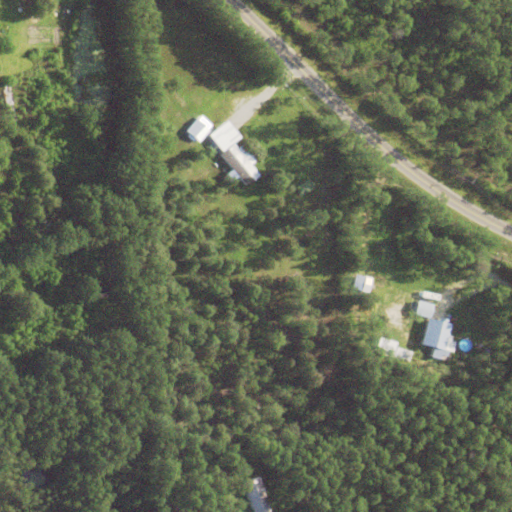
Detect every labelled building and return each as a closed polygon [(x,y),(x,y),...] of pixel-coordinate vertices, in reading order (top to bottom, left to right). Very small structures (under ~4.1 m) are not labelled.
[(198,88),(210,79),(219,91),(206,99),(198,88)] [(205,119),(214,115),(216,120),(207,124),(205,119)] [(186,132),(196,120),(208,131),(198,142),(186,132)] [(198,143),(210,129),(214,132),(202,147),(198,143)] [(204,145),(218,131),(221,135),(207,149),(204,145)] [(209,148),(220,138),(224,142),(213,152),(209,148)] [(237,178),(227,186),(221,178),(232,170),(220,154),(232,144),(258,177),(245,187),(237,178)] [(89,285),(105,285),(106,302),(90,303),(89,285)] [(414,311),(416,296),(423,297),(421,312),(414,311)] [(418,346),(425,321),(448,327),(441,353),(418,346)] [(408,350),(390,346),(391,341),(375,336),(370,351),(405,361),(408,350)] [(240,478),(256,472),(266,501),(250,506),(240,478)]
